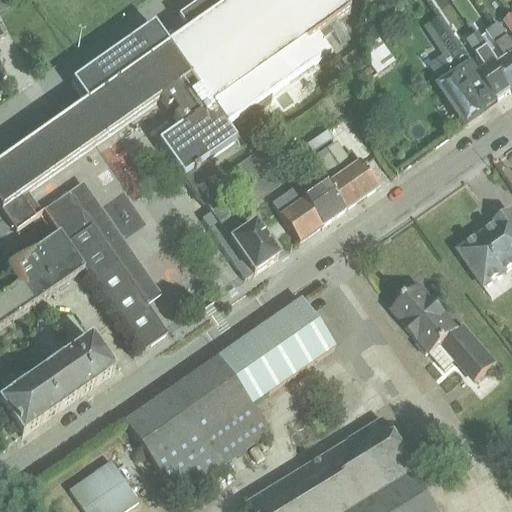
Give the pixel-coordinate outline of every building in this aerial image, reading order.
[(85,106),(0,165),(0,212),(16,235),(42,216),(28,195),(160,102),(167,113),(172,109),(178,118),(174,121),(181,131),(159,146),(183,181),(203,210),(206,208),(217,201),(228,192),(208,164),(236,144),(226,130),(250,114),(260,116),(271,108),(272,98),(319,66),(318,65),(332,55),(323,42),(333,35),(339,44),(348,38),(337,22),(349,14),(339,0),(207,0),(179,20),(180,22),(188,34),(167,49),(148,63),(133,42),(121,51),(71,86),(85,106)] [(360,0),(366,9),(379,0),(378,0),(360,0)] [(379,0),(366,9),(373,19),(385,10),(379,0)] [(498,103),(480,77),(442,19),(425,31),(444,59),(430,68),(442,87),(437,90),(465,131),(483,119),(484,117),(482,114),(498,103)] [(496,70),(511,94),(511,95),(511,62),(511,60),(511,59),(511,47),(509,44),(499,28),(487,37),(506,64),(499,68),(496,70)] [(487,37),(481,40),(499,68),(506,64),(487,37)] [(377,38),(369,43),(371,69),(377,77),(395,65),(377,38)] [(480,77),(498,103),(511,94),(496,70),(499,68),(481,40),(479,38),(476,40),(468,45),(486,72),(480,77)] [(335,98),(326,105),(337,123),(347,116),(335,98)] [(312,130),(303,137),(311,146),(317,142),(320,140),(330,132),(334,129),(327,119),(323,122),(312,130)] [(324,149),(361,203),(378,192),(360,165),(354,170),(336,144),(335,145),(333,142),(324,149)] [(327,188),(345,215),(361,203),(324,149),(322,148),(311,155),(332,185),(327,188)] [(257,154),(230,172),(253,205),(280,187),(257,154)] [(300,197),(322,231),(345,215),(327,188),(321,180),(300,197)] [(70,197),(148,309),(161,299),(84,187),(70,197)] [(322,231),(300,197),(296,191),(272,207),(299,246),(322,231)] [(60,238),(85,275),(141,356),(167,338),(148,309),(70,197),(44,215),(60,238)] [(217,201),(206,208),(211,217),(253,278),(278,262),(255,227),(242,236),(217,201)] [(511,214),(511,213),(456,255),(485,295),(511,275),(511,214)] [(253,278),(211,217),(203,222),(244,284),(253,278)] [(85,275),(60,238),(10,272),(21,288),(35,308),(85,275)] [(0,332),(35,308),(21,288),(0,302),(0,332)] [(421,289),(390,315),(418,346),(415,348),(426,361),(430,358),(444,375),(455,366),(474,387),(497,366),(465,329),(460,333),(421,289)] [(219,359),(253,409),(335,352),(301,303),(219,359)] [(62,361),(0,404),(0,408),(19,436),(19,437),(21,441),(25,437),(39,428),(43,425),(57,415),(61,412),(75,403),(79,400),(93,390),(97,387),(111,378),(115,376),(92,342),(63,361),(62,361)] [(253,409),(219,359),(123,425),(177,501),(271,436),(253,409)] [(437,511),(383,422),(246,507),(248,511),(437,511)] [(129,511),(139,506),(109,465),(68,495),(80,511),(129,511)]
